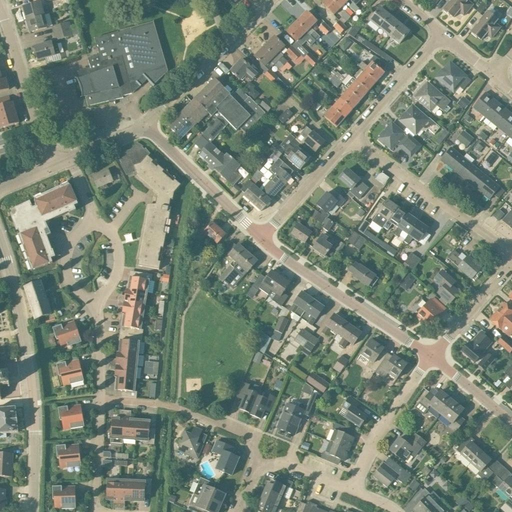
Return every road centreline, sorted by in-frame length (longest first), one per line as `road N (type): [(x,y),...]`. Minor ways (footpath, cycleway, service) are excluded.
road 1 (tertiary): [(32,511),(33,404),(0,238)]
road 2 (residential): [(432,357),(262,237)]
road 3 (residential): [(511,253),(351,136)]
road 4 (residential): [(145,124),(271,0)]
road 5 (residential): [(49,167),(0,9)]
road 6 (residential): [(262,237),(145,124)]
road 7 (residential): [(352,491),(377,433),(432,357)]
road 8 (residential): [(351,136),(444,33)]
road 9 (residential): [(262,237),(351,136)]
road 10 (residential): [(432,357),(511,265)]
